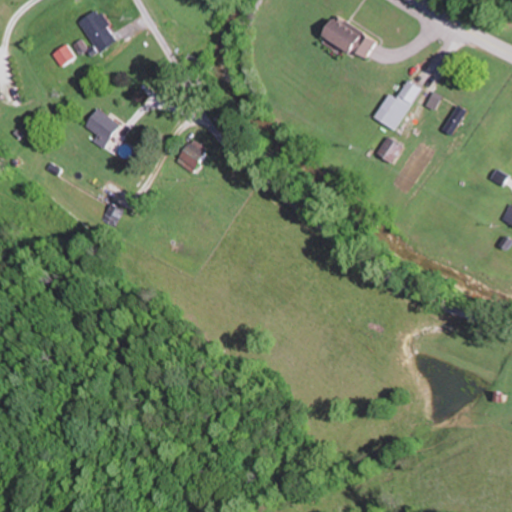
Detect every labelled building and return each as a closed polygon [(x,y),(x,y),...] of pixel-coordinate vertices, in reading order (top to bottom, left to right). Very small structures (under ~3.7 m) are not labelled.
[(89,17),(99,53),(122,46),(112,10),(89,17)] [(333,36),(373,60),(385,40),(345,16),(333,36)] [(444,103),(459,112),(473,88),(450,74),(432,104),(440,110),(444,103)] [(399,130),(427,88),(415,80),(403,99),(395,93),(379,116),(399,130)] [(97,139),(110,148),(128,124),(104,107),(91,125),(102,133),(97,139)] [(380,151),(402,167),(414,150),(392,135),(380,151)] [(199,172),(215,148),(196,136),(181,161),(199,172)] [(113,226),(125,209),(114,202),(102,219),(113,226)]
